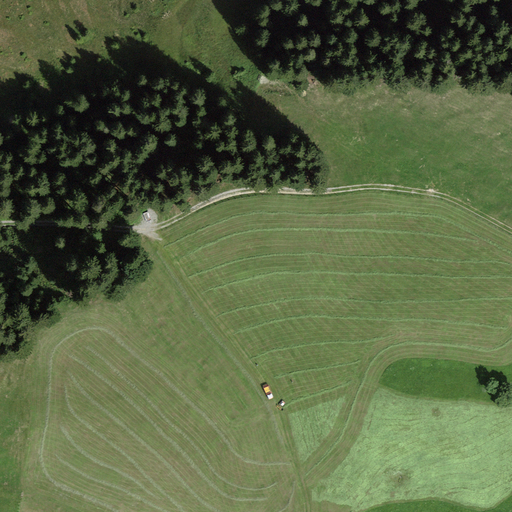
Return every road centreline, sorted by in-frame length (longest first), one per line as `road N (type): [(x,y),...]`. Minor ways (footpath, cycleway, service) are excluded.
road 1 (track): [(0,223),(149,227),(226,192),(363,185),(444,196),(511,231)]
road 2 (track): [(149,227),(266,387),(292,439),(308,511)]
